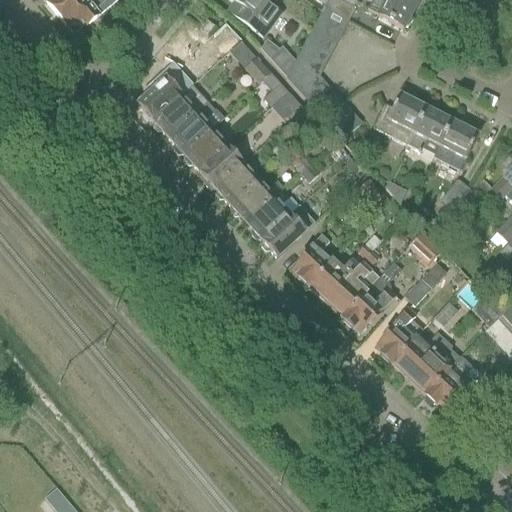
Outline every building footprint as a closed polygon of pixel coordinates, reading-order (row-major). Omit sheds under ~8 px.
[(44,0),(48,5),(46,7),(56,19),(78,0),(44,0)] [(96,0),(89,7),(83,0),(78,0),(56,19),(66,31),(68,29),(74,36),(83,29),(84,30),(119,0),(118,0),(96,0)] [(228,0),(228,1),(234,6),(227,15),(264,42),(281,18),(271,10),(278,0),(228,0)] [(328,0),(322,12),(347,25),(353,12),(330,0),(328,0)] [(372,0),(366,13),(369,14),(402,32),(402,31),(403,29),(406,30),(411,21),(408,20),(409,17),(415,6),(404,0),(372,0)] [(347,25),(322,12),(317,23),(341,36),(347,25)] [(317,23),(311,35),(335,47),(341,36),(317,23)] [(206,24),(200,31),(199,32),(207,39),(214,31),(206,24)] [(228,55),(241,44),(224,27),(207,43),(223,59),(228,55)] [(335,47),(311,35),(305,46),(329,58),(335,47)] [(241,44),(228,55),(243,72),(255,62),(240,45),(241,44)] [(286,82),(294,65),(281,51),(275,56),(265,45),(258,51),(286,82)] [(329,58),(305,46),(299,57),(323,70),(329,58)] [(286,82),(285,83),(318,80),(323,70),(299,57),(294,65),(286,82)] [(255,62),(243,72),(258,88),(269,77),(255,62)] [(318,80),(285,83),(307,107),(327,89),(318,80)] [(190,89),(179,98),(164,81),(135,108),(151,125),(190,89)] [(279,87),(262,102),(270,111),(276,105),(287,96),(279,87)] [(206,106),(190,89),(151,125),(166,142),(206,106)] [(327,89),(307,107),(315,116),(335,98),(327,89)] [(291,122),(300,114),(302,112),(287,96),(276,105),(291,122)] [(342,106),(335,98),(315,116),(323,125),(342,106)] [(406,149),(425,112),(398,98),(391,112),(384,108),(372,132),(406,149)] [(206,106),(166,142),(173,149),(171,154),(176,159),(181,159),(182,159),(211,133),(223,122),(215,113),(213,114),(206,106)] [(342,106),(323,125),(341,144),(360,126),(342,106)] [(253,126),(262,117),(254,108),(244,116),(253,126)] [(450,125),(425,112),(406,149),(418,156),(419,153),(433,159),(450,125)] [(316,132),(300,114),(291,122),(306,141),(316,132)] [(450,125),(433,159),(431,162),(458,176),(477,138),(450,125)] [(226,150),(211,133),(182,159),(197,176),(226,150)] [(242,167),(226,150),(197,176),(213,193),(242,167)] [(299,177),(309,169),(300,159),(291,168),(299,177)] [(242,167),(213,193),(228,211),(257,184),(242,167)] [(309,169),(299,177),(308,187),(317,178),(309,169)] [(511,169),(501,181),(502,182),(490,194),(500,203),(511,190),(511,169)] [(266,194),(257,184),(228,211),(244,228),(282,193),(275,185),(266,194)] [(386,204),(367,184),(354,196),(373,216),(386,204)] [(387,185),(384,191),(399,207),(405,195),(387,185)] [(451,214),(467,194),(456,185),(440,205),(451,214)] [(282,193),(244,228),(259,245),(288,218),(279,208),(289,200),(282,193)] [(339,201),(331,193),(321,201),(329,210),(339,201)] [(260,245),(259,250),(264,256),(269,255),(275,262),(304,236),(313,228),(297,210),(288,218),(259,245),(260,245)] [(511,220),(510,219),(494,238),(505,248),(511,240),(511,220)] [(421,237),(408,250),(428,269),(440,256),(421,237)] [(328,268),(328,267),(317,258),(328,246),(320,239),(298,262),(300,264),(292,274),(296,278),(294,280),(307,291),(309,289),(328,268)] [(369,242),(363,249),(356,256),(363,263),(370,256),(376,249),(369,242)] [(377,262),(370,256),(363,263),(370,270),(377,262)] [(328,268),(309,289),(326,305),(337,293),(335,291),(345,279),(347,280),(357,270),(349,263),(339,273),(330,265),(328,267),(328,268)] [(489,266),(470,286),(480,295),(499,275),(489,266)] [(337,293),(326,305),(342,320),(364,296),(373,287),(377,282),(360,267),(357,270),(347,280),(345,279),(335,291),(337,293)] [(364,296),(342,320),(340,322),(352,333),(354,331),(358,335),(367,326),(369,328),(389,304),(394,299),(389,294),(389,291),(387,285),(381,280),(380,281),(379,280),(364,296)] [(418,282),(401,300),(412,310),(429,292),(418,282)] [(500,319),(498,317),(484,301),(471,314),(487,332),(496,323),(500,319)] [(511,304),(498,317),(500,319),(511,331),(511,304)] [(414,321),(406,313),(382,340),(384,342),(375,351),(380,355),(378,357),(390,368),(392,366),(415,342),(421,335),(410,325),(414,321)] [(511,339),(496,323),(487,332),(483,335),(510,365),(511,362),(511,339)] [(415,342),(392,366),(425,397),(458,362),(448,353),(450,351),(436,338),(425,351),(415,342)] [(459,360),(458,362),(425,397),(423,399),(435,410),(437,408),(441,412),(450,403),(452,405),(464,392),(465,392),(472,384),(477,384),(481,380),(481,375),(477,371),(471,371),(459,360)] [(72,511),(55,492),(43,502),(51,511),(72,511)]
